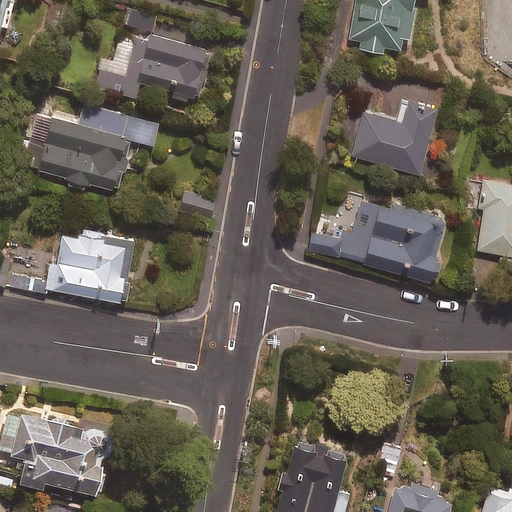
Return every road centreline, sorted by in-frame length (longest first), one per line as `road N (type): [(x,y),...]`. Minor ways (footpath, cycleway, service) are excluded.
road 1 (residential): [(287,0),(240,279)]
road 2 (residential): [(240,279),(407,320),(511,317)]
road 3 (residential): [(0,330),(228,368)]
road 4 (residential): [(228,368),(203,511)]
